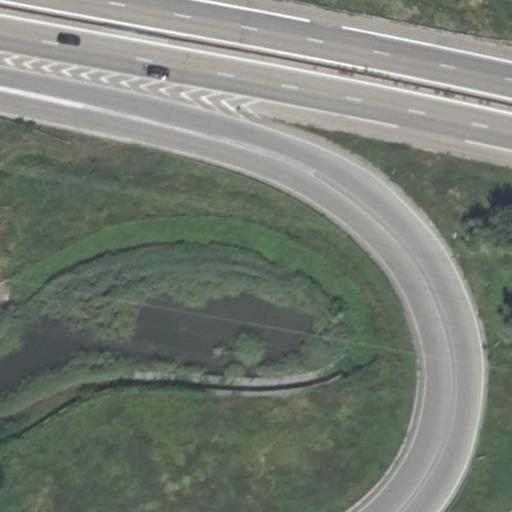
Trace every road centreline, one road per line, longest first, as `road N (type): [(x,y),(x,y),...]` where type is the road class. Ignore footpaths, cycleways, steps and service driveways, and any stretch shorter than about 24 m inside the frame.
road 1 (trunk): [(0,80),(236,127),(351,176),(411,225),(457,308),(469,379),(456,456),(424,511)]
road 2 (trunk): [(0,100),(262,165),(317,190),(367,227),(421,296),(441,379),(419,463),(379,511)]
road 3 (trunk): [(0,34),(511,132)]
road 4 (trunk): [(511,80),(99,0)]
